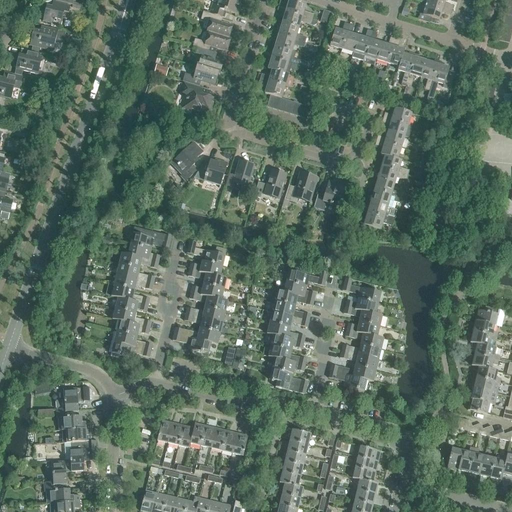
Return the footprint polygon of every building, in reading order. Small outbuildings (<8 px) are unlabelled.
[(239,4),(224,0),(218,0),(217,4),(213,2),(209,15),(222,18),(223,12),(235,16),(239,4)] [(285,13),(311,21),(313,15),(303,12),(305,5),(289,0),(285,13)] [(427,0),(426,4),(451,12),(452,7),(444,5),(444,0),(427,0)] [(46,6),(42,21),(60,26),(62,18),(67,20),(70,7),(54,3),(53,8),(46,6)] [(420,14),(420,15),(418,21),(430,24),(431,18),(439,21),(441,14),(449,16),(451,12),(426,4),(423,15),(420,14)] [(326,25),(329,13),(324,11),(321,23),(326,25)] [(230,40),(228,39),(232,27),(221,23),(222,18),(209,15),(203,13),(200,20),(209,23),(206,33),(230,40)] [(281,24),(298,29),(300,23),(310,26),(311,21),(285,13),(281,24)] [(278,36),(304,44),(306,39),(296,36),(298,29),(281,24),(278,36)] [(341,33),(334,31),(330,47),(341,51),(349,26),(343,24),(341,33)] [(501,29),(511,32),(511,25),(502,24),(501,29)] [(341,51),(353,54),(357,38),(351,36),(354,27),(349,26),(341,51)] [(68,33),(43,27),(42,33),(33,31),(29,46),(32,47),(31,52),(40,54),(42,49),(49,51),(49,52),(55,53),(59,37),(66,39),(68,33)] [(500,35),(511,38),(511,35),(511,32),(501,29),(500,35)] [(357,38),(353,54),(364,57),(371,33),(366,32),(364,40),(357,38)] [(192,48),(197,49),(213,54),(215,49),(226,53),(230,40),(206,33),(208,34),(205,43),(194,40),(192,48)] [(371,33),(364,57),(376,61),(381,45),(374,43),(376,35),(371,33)] [(498,42),(510,44),(511,38),(500,35),(498,42)] [(274,47),(291,52),(293,46),(303,49),(304,44),(278,36),(274,47)] [(376,61),(387,65),(395,40),(390,39),(387,47),(381,45),(376,61)] [(395,40),(387,65),(398,68),(399,68),(403,53),(404,52),(397,50),(400,42),(395,40)] [(271,59),(297,67),(299,62),(289,59),(291,52),(274,47),(271,59)] [(196,66),(196,67),(201,69),(214,73),(214,74),(219,76),(223,63),(214,61),(216,55),(213,54),(197,49),(195,54),(201,56),(198,67),(196,66)] [(14,75),(21,77),(22,72),(27,73),(27,76),(28,73),(38,75),(38,74),(41,75),(44,60),(45,60),(45,59),(39,57),(39,54),(27,51),(26,57),(19,55),(18,58),(17,58),(16,59),(16,60),(15,61),(15,62),(15,64),(14,65),(14,66),(14,67),(14,68),(14,69),(16,69),(14,75)] [(401,84),(406,86),(407,85),(408,80),(410,75),(414,59),(415,56),(408,54),(408,55),(403,53),(399,68),(398,68),(397,72),(405,74),(401,84)] [(297,67),(271,59),(267,70),(272,72),(272,71),(284,75),(286,69),(296,72),(297,67)] [(421,78),(426,63),(414,59),(410,75),(421,78)] [(425,91),(429,93),(438,63),(437,66),(426,63),(421,78),(421,79),(428,81),(425,91)] [(438,63),(429,93),(434,94),(437,84),(444,86),(443,89),(449,91),(452,79),(447,78),(449,70),(443,68),(444,65),(438,63)] [(196,67),(196,69),(193,77),(184,74),(182,82),(199,87),(200,82),(214,87),(217,75),(219,76),(214,74),(214,73),(201,69),(196,67)] [(154,73),(165,77),(167,71),(155,68),(154,73)] [(261,76),(259,80),(285,88),(288,76),(284,75),(272,71),(272,72),(270,78),(261,76)] [(357,75),(349,72),(347,79),(355,82),(357,75)] [(0,96),(10,99),(14,85),(20,87),(22,78),(8,75),(6,81),(0,79),(0,96)] [(281,100),(285,88),(259,80),(258,85),(267,88),(265,95),(270,96),(276,98),(281,100)] [(496,85),(484,82),(475,118),(493,122),(496,110),(490,109),(496,85)] [(52,93),(54,86),(46,83),(44,90),(52,93)] [(184,100),(185,100),(185,102),(183,101),(180,112),(190,114),(191,111),(200,114),(201,109),(208,111),(212,99),(205,97),(205,98),(200,96),(202,90),(184,85),(181,95),(186,96),(186,98),(185,98),(184,100)] [(266,108),(272,110),(276,98),(270,96),(266,108)] [(272,110),(276,111),(278,111),(281,100),(276,98),(272,110)] [(281,100),(278,111),(284,113),(287,102),(281,100)] [(284,113),(289,115),(293,103),(287,102),(284,113)] [(289,115),(295,117),(299,105),(293,103),(289,115)] [(295,117),(301,119),(305,107),(299,105),(295,117)] [(301,119),(307,120),(310,109),(305,107),(301,119)] [(307,120),(313,122),(317,111),(310,109),(307,120)] [(383,119),(408,127),(411,115),(395,110),(393,117),(384,114),(383,119)] [(388,133),(404,138),(408,127),(383,119),(381,124),(390,126),(388,133)] [(477,136),(481,137),(485,138),(488,128),(480,126),(477,136)] [(376,142),(401,150),(404,138),(388,133),(386,140),(377,137),(376,142)] [(397,161),(401,150),(376,142),(374,147),(383,149),(380,157),(384,158),(401,163),(401,162),(397,161)] [(174,162),(178,166),(175,168),(187,181),(197,172),(193,168),(194,166),(194,165),(194,164),(192,162),(195,159),(195,160),(202,154),(193,144),(174,162)] [(384,158),(381,169),(407,177),(409,172),(399,169),(401,163),(384,158)] [(205,179),(204,182),(219,187),(226,165),(215,161),(214,164),(209,162),(208,166),(203,164),(193,180),(198,181),(199,177),(205,179)] [(225,187),(231,189),(232,184),(242,186),(247,188),(253,167),(239,162),(234,177),(229,175),(225,187)] [(377,180),(394,185),(396,179),(406,182),(407,177),(381,169),(377,180)] [(2,173),(1,173),(0,172),(0,192),(6,194),(10,175),(2,173)] [(253,198),(259,200),(261,195),(264,196),(264,195),(279,199),(286,176),(270,172),(266,186),(257,183),(253,198)] [(288,186),(283,201),(293,204),(295,199),(309,203),(316,180),(298,174),(294,188),(288,186)] [(374,192),(400,200),(402,195),(392,192),(394,185),(377,180),(374,192)] [(313,210),(324,213),(326,204),(328,205),(327,206),(332,207),(332,206),(339,208),(345,191),(341,190),(342,188),(328,183),(324,197),(318,195),(313,210)] [(0,212),(10,214),(13,202),(4,199),(5,197),(6,194),(0,192),(0,212)] [(374,192),(370,203),(391,209),(393,203),(399,205),(400,200),(374,192)] [(367,215),(393,223),(395,218),(397,211),(391,209),(370,203),(367,215)] [(0,218),(8,221),(10,214),(0,212),(0,218)] [(363,227),(380,232),(382,225),(392,228),(393,223),(367,215),(363,227)] [(130,245),(151,250),(153,246),(169,250),(172,237),(134,228),(130,245)] [(201,262),(223,268),(225,256),(195,249),(196,243),(189,241),(186,254),(202,258),(201,262)] [(121,254),(158,263),(160,257),(150,255),(151,250),(130,245),(127,255),(121,254)] [(121,254),(118,265),(139,270),(140,266),(157,269),(158,263),(121,254)] [(189,271),(227,280),(227,279),(220,278),(223,268),(201,262),(200,267),(190,265),(189,271)] [(118,265),(116,276),(153,285),(155,278),(138,274),(139,270),(118,265)] [(202,285),(224,291),(227,280),(189,271),(187,277),(203,281),(202,285)] [(285,283),(307,288),(308,284),(324,288),(327,275),(320,273),(318,279),(288,272),(285,283)] [(116,276),(113,286),(134,291),(135,287),(151,291),(153,285),(116,276)] [(351,281),(344,279),(341,292),(357,296),(356,300),(378,305),(381,294),(350,287),(351,281)] [(276,292),(313,301),(315,295),(306,292),(307,288),(285,283),(283,293),(276,291),(276,292)] [(190,294),(228,303),(228,302),(221,301),(224,291),(202,285),(201,290),(191,287),(190,294)] [(113,286),(111,297),(148,306),(149,300),(133,296),(134,291),(113,286)] [(274,303),(295,308),(296,303),(312,307),(313,301),(276,292),(274,303)] [(203,309),(225,314),(228,303),(190,294),(188,300),(204,304),(203,309)] [(117,299),(114,309),(136,314),(137,310),(146,312),(148,306),(111,297),(110,297),(117,299)] [(346,302),(344,308),(382,318),(382,317),(375,315),(378,305),(356,300),(355,304),(346,302)] [(271,313),(308,322),(309,316),(294,312),(295,308),(274,303),(271,313)] [(250,308),(247,317),(254,319),(257,309),(250,308)] [(359,319),(358,323),(379,328),(382,318),(344,308),(343,315),(359,319)] [(475,322),(494,327),(501,328),(504,312),(484,308),(483,312),(478,311),(475,322)] [(114,309),(112,320),(149,329),(151,322),(135,319),(136,314),(114,309)] [(185,316),(222,325),(225,314),(203,309),(202,313),(186,309),(185,316)] [(268,324),(289,329),(291,325),(306,329),(308,322),(271,313),(268,324)] [(198,330),(220,336),(222,325),(185,316),(183,322),(199,326),(198,330)] [(118,322),(116,332),(137,337),(138,333),(148,336),(149,329),(112,320),(118,322)] [(475,322),(472,333),(496,338),(497,333),(493,332),(494,327),(475,322)] [(347,325),(345,331),(383,340),(377,338),(379,328),(358,323),(357,327),(347,325)] [(266,335),(303,344),(304,337),(288,334),(289,329),(268,324),(266,335)] [(173,335),(217,346),(220,336),(198,330),(197,334),(175,329),(173,335)] [(360,341),(359,346),(381,351),(383,340),(345,331),(344,338),(360,341)] [(116,332),(113,343),(150,352),(152,345),(136,342),(137,337),(116,332)] [(472,333),(470,343),(496,349),(494,348),(496,338),(472,333)] [(217,346),(173,335),(172,341),(188,345),(187,350),(208,355),(211,345),(217,346)] [(270,347),(291,352),(292,348),(301,350),(303,344),(266,335),(272,337),(270,347)] [(150,352),(113,343),(110,354),(132,359),(133,354),(149,358),(150,352)] [(476,345),(473,355),(497,361),(498,359),(499,357),(494,356),(496,349),(470,343),(470,344),(476,345)] [(342,346),(340,353),(378,362),(381,351),(359,346),(358,350),(342,346)] [(267,358),(305,367),(306,360),(290,356),(291,352),(270,347),(267,358)] [(225,365),(231,367),(235,351),(228,349),(225,365)] [(236,350),(233,360),(243,362),(245,353),(236,350)] [(355,362),(354,367),(375,372),(378,362),(340,353),(339,359),(355,362)] [(473,355),(471,366),(497,372),(490,370),(492,365),(496,366),(497,361),(473,355)] [(266,369),(271,370),(292,375),(293,371),(303,373),(305,367),(267,358),(273,360),(272,364),(268,362),(266,369)] [(330,366),(329,372),(373,383),(375,372),(354,367),(353,371),(330,366)] [(475,378),(499,384),(500,379),(496,378),(497,372),(471,366),(471,367),(477,368),(475,378)] [(297,394),(304,395),(307,383),(291,379),(292,375),(271,370),(268,381),(299,388),(297,394)] [(373,383),(329,372),(327,379),(343,383),(342,387),(364,392),(366,382),(373,384),(373,383)] [(475,378),(472,389),(492,394),(493,388),(498,390),(499,384),(475,378)] [(63,409),(64,419),(67,418),(66,413),(78,412),(78,413),(77,400),(83,399),(83,402),(90,402),(89,388),(83,389),(77,390),(77,389),(64,390),(65,400),(64,401),(64,404),(65,404),(65,409),(63,409)] [(472,389),(470,400),(494,406),(495,401),(490,400),(492,394),(472,389)] [(470,400),(467,411),(487,415),(489,405),(494,406),(470,400)] [(505,408),(502,419),(511,421),(511,418),(511,409),(511,410),(507,408),(505,408)] [(56,410),(57,420),(59,420),(59,429),(60,432),(92,430),(92,427),(91,423),(85,424),(82,425),(81,417),(81,413),(78,413),(78,412),(66,413),(67,418),(64,419),(63,410),(63,409),(56,410)] [(458,419),(456,429),(467,432),(467,429),(472,427),(469,422),(458,419)] [(157,442),(168,445),(173,424),(162,421),(157,442)] [(168,445),(178,447),(183,426),(173,424),(168,445)] [(190,445),(200,447),(205,426),(195,424),(190,445)] [(467,429),(467,432),(477,434),(478,431),(483,430),(480,424),(472,427),(467,429)] [(183,426),(178,447),(188,450),(193,429),(183,426)] [(200,447),(210,450),(215,429),(205,426),(200,447)] [(477,434),(488,437),(489,434),(493,433),(491,427),(483,430),(478,431),(477,434)] [(210,450),(221,452),(226,431),(215,429),(210,450)] [(488,437),(499,440),(499,436),(504,435),(502,429),(493,433),(489,434),(488,437)] [(97,448),(97,441),(91,442),(90,436),(92,436),(92,435),(91,435),(91,433),(92,433),(92,430),(60,432),(63,432),(64,444),(82,443),(82,449),(91,448),(97,448)] [(221,452),(231,455),(236,434),(226,431),(221,452)] [(310,436),(292,431),(289,442),(308,446),(310,436)] [(499,440),(510,442),(511,431),(504,435),(499,436),(499,440)] [(236,434),(231,455),(242,457),(247,437),(236,434)] [(287,452),(305,456),(308,446),(289,442),(287,452)] [(98,448),(91,448),(82,449),(82,443),(64,444),(71,444),(71,449),(70,449),(71,460),(69,461),(69,462),(70,462),(71,473),(84,472),(84,462),(98,461),(98,448)] [(380,452),(359,447),(357,458),(378,463),(380,452)] [(462,451),(457,471),(468,474),(474,448),(470,447),(468,453),(462,451)] [(468,474),(479,476),(483,456),(477,455),(479,449),(474,448),(468,474)] [(446,468),(457,471),(462,451),(451,449),(446,468)] [(284,463),(303,467),(305,456),(287,452),(284,463)] [(495,454),(494,459),(490,479),(500,481),(506,455),(505,461),(499,460),(499,457),(498,457),(498,455),(496,455),(496,454),(495,454)] [(511,456),(506,455),(500,481),(501,481),(502,475),(511,477),(511,456)] [(483,456),(479,476),(490,479),(494,459),(483,456)] [(378,463),(357,458),(354,468),(375,473),(378,463)] [(52,463),(52,468),(53,474),(52,474),(52,476),(53,476),(53,483),(51,483),(51,492),(67,491),(65,473),(71,473),(70,462),(69,462),(65,462),(52,463)] [(282,472),(300,477),(303,467),(284,463),(282,472)] [(375,473),(354,468),(352,479),(358,481),(373,483),(375,473)] [(300,477),(282,472),(279,485),(283,486),(297,489),(300,477)] [(373,483),(358,481),(356,491),(375,496),(378,485),(373,483)] [(44,483),(44,488),(45,493),(47,493),(48,505),(80,503),(79,496),(74,497),(70,498),(69,491),(67,491),(51,492),(51,483),(44,483)] [(297,489),(283,486),(281,496),(300,501),(303,490),(297,489)] [(140,511),(141,511),(151,511),(156,493),(145,491),(140,511)] [(375,496),(356,491),(353,502),(373,507),(375,496)] [(151,511),(162,511),(166,496),(156,493),(151,511)] [(162,511),(173,511),(177,498),(166,496),(162,511)] [(300,501),(281,496),(279,506),(298,511),(300,501)] [(195,511),(199,498),(194,497),(193,502),(187,501),(184,511),(195,511)] [(173,511),(184,511),(187,501),(177,498),(173,511)] [(206,511),(209,501),(199,498),(195,511),(206,511)] [(217,511),(220,504),(209,501),(206,511),(217,511)] [(220,504),(217,511),(240,511),(242,504),(234,502),(233,507),(220,504)] [(371,511),(373,507),(353,502),(350,511),(371,511)] [(51,505),(51,507),(51,511),(73,511),(74,510),(80,509),(80,503),(48,505),(51,505)]
